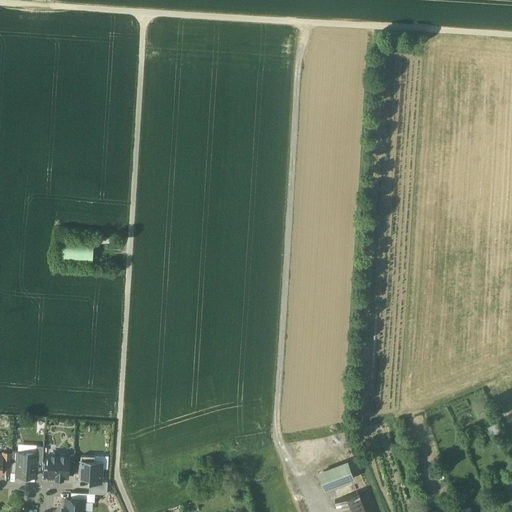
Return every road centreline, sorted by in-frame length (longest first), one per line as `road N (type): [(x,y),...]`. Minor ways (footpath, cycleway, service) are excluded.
road 1 (track): [(511,34),(0,3)]
road 2 (track): [(384,511),(354,412),(370,26)]
road 3 (track): [(145,13),(116,475)]
road 4 (track): [(300,22),(277,415),(278,436),(295,466)]
